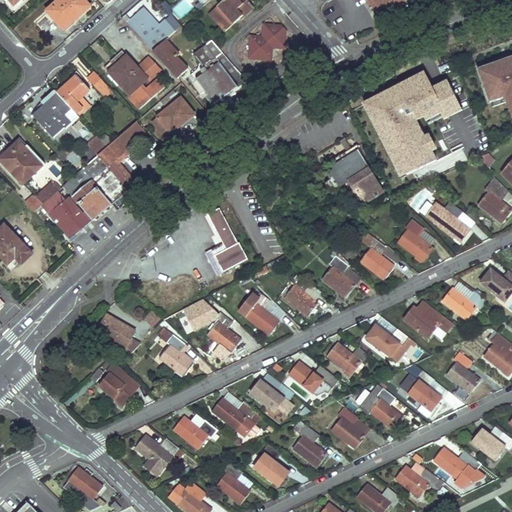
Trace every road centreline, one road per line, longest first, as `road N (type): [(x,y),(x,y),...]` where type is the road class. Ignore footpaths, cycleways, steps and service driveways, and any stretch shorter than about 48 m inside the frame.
road 1 (residential): [(78,443),(511,237)]
road 2 (primary): [(56,301),(193,176),(348,63)]
road 3 (residential): [(511,395),(271,511)]
road 4 (primary): [(504,0),(348,63)]
